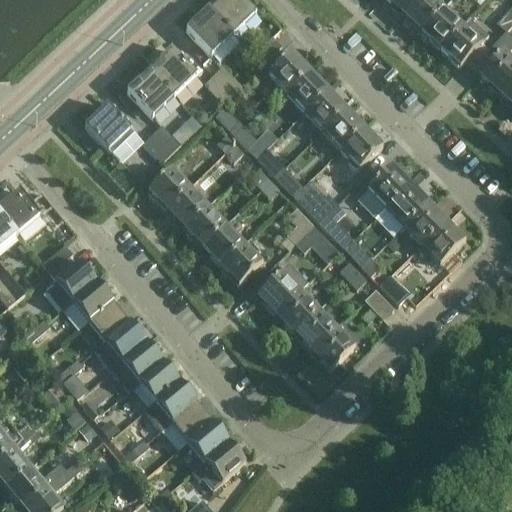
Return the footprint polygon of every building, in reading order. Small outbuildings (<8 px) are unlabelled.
[(209,16),(233,41),(255,19),(236,0),(221,0),(217,4),(219,6),(209,16)] [(401,20),(419,0),(383,0),(381,3),(401,20)] [(420,38),(443,13),(428,0),(419,0),(401,20),(420,38)] [(511,9),(496,28),(506,37),(511,29),(511,9)] [(440,55),(462,31),(462,30),(443,13),(420,38),(440,55)] [(233,41),(209,16),(199,25),(197,23),(185,35),(210,62),(233,41)] [(462,30),(462,31),(440,55),(459,73),(470,60),(481,48),(487,41),(468,24),(462,30)] [(497,100),(511,84),(511,64),(506,59),(511,52),(511,43),(505,37),(484,60),(491,66),(477,82),(497,100)] [(252,61),(261,71),(281,52),(271,42),(252,61)] [(150,78),(173,102),(196,81),(170,54),(158,66),(160,68),(150,78)] [(286,100),(310,77),(291,57),(267,81),(286,100)] [(212,81),(231,100),(241,91),(222,72),(212,81)] [(310,77),(286,100),(304,119),(328,96),(310,77)] [(173,102),(150,78),(140,87),(138,85),(126,97),(152,123),(173,102)] [(231,100),(212,81),(203,90),(222,109),(231,100)] [(511,113),(511,84),(497,100),(511,113)] [(322,137),(346,114),(328,96),(304,119),(322,137)] [(106,110),(83,132),(118,167),(140,146),(106,110)] [(215,121),(228,136),(238,146),(248,137),(238,127),(225,112),(215,121)] [(194,119),(195,124),(198,127),(204,126),(207,123),(206,118),(203,114),(198,115),(194,119)] [(340,156),(364,133),(346,114),(322,137),(340,156)] [(200,130),(191,121),(185,127),(194,136),(200,130)] [(151,140),(170,159),(180,150),(161,131),(151,140)] [(382,152),(364,133),(340,156),(348,164),(348,168),(353,174),(357,174),(358,175),(382,152)] [(248,137),(238,146),(246,155),(256,146),(248,137)] [(170,159),(151,140),(142,149),(161,169),(170,159)] [(225,140),(216,150),(225,159),(234,150),(225,140)] [(234,150),(225,159),(233,168),(243,159),(234,150)] [(274,184),(284,174),(274,165),(265,175),(274,184)] [(385,215),(410,190),(391,170),(366,195),(385,215)] [(165,217),(189,193),(171,174),(146,197),(165,217)] [(284,174),(274,184),(283,193),(292,183),(284,174)] [(261,196),(271,187),(261,177),(252,187),(261,196)] [(269,205),(279,196),(271,187),(261,196),(269,205)] [(402,233),(428,208),(410,190),(385,215),(402,233)] [(183,235),(207,212),(189,193),(165,217),(183,235)] [(293,203),(300,210),(318,228),(336,210),(327,201),(325,203),(318,210),(310,201),(302,193),(293,203)] [(0,210),(0,221),(16,241),(40,222),(18,196),(0,210)] [(421,252),(446,227),(428,208),(402,233),(421,252)] [(345,219),(336,210),(318,228),(335,246),(344,236),(336,228),(345,219)] [(207,212),(183,235),(201,254),(225,231),(207,212)] [(295,232),(286,242),(294,251),(314,232),(296,214),(287,224),(295,232)] [(0,253),(16,241),(0,221),(0,253)] [(446,227),(421,252),(439,271),(464,246),(446,227)] [(220,273),(244,250),(225,231),(201,254),(220,273)] [(314,232),(294,251),(303,259),(312,250),(321,259),(330,250),(314,232)] [(386,249),(386,250),(392,257),(402,248),(396,241),(386,249)] [(244,250),(220,273),(238,291),(262,268),(244,250)] [(41,270),(48,279),(68,263),(71,260),(64,251),(41,270)] [(363,256),(353,266),(361,274),(370,264),(373,261),(365,254),(363,256)] [(68,263),(48,279),(55,287),(74,271),(68,263)] [(370,264),(361,274),(369,282),(379,273),(370,264)] [(72,308),(96,289),(78,268),(74,271),(55,287),(44,296),(61,316),(71,308),(72,308)] [(348,268),(339,277),(347,286),(357,277),(348,268)] [(0,280),(0,287),(16,306),(24,299),(6,276),(0,280)] [(274,321),(300,296),(281,277),(255,302),(274,321)] [(357,277),(347,286),(356,295),(366,286),(357,277)] [(390,281),(378,292),(397,311),(408,300),(390,281)] [(16,306),(0,287),(0,307),(6,314),(16,306)] [(89,329),(112,309),(96,289),(72,308),(89,329)] [(292,340),(318,315),(300,296),(274,321),(292,340)] [(382,325),(393,315),(374,296),(364,306),(370,313),(371,314),(376,319),(377,320),(382,325)] [(105,349),(110,345),(129,330),(112,309),(89,329),(105,349)] [(310,359),(324,345),(336,334),(318,315),(292,340),(310,359)] [(33,333),(39,341),(49,332),(43,325),(33,333)] [(336,333),(336,334),(324,345),(310,359),(328,377),(354,352),(344,342),(349,336),(341,328),(336,333)] [(145,349),(129,330),(110,345),(105,349),(94,358),(110,377),(145,349)] [(39,341),(33,333),(23,342),(29,349),(39,341)] [(17,345),(7,353),(12,359),(22,351),(17,345)] [(48,354),(42,346),(34,352),(40,360),(48,354)] [(138,389),(161,369),(145,349),(110,377),(127,397),(138,389)] [(0,368),(11,360),(5,353),(0,356),(0,368)] [(67,373),(72,381),(83,372),(77,365),(67,373)] [(154,409),(178,390),(161,369),(138,389),(153,408),(154,409)] [(56,382),(62,389),(72,381),(67,373),(56,382)] [(161,437),(171,429),(195,410),(178,390),(154,409),(153,408),(143,416),(161,437)] [(42,402),(54,415),(65,406),(54,392),(42,402)] [(60,415),(67,424),(77,415),(69,407),(60,415)] [(81,412),(92,425),(98,420),(87,407),(81,412)] [(188,449),(211,430),(195,410),(171,429),(188,449)] [(0,463),(33,437),(26,429),(15,438),(4,425),(0,419),(0,463)] [(109,425),(100,433),(108,443),(117,435),(109,425)] [(87,428),(78,435),(87,447),(96,439),(87,428)] [(188,449),(203,468),(204,469),(228,450),(211,430),(188,449)] [(0,486),(6,493),(30,473),(19,460),(39,444),(33,437),(0,463),(0,486)] [(133,454),(139,461),(149,453),(143,446),(133,454)] [(204,469),(203,468),(191,478),(197,487),(201,483),(212,496),(220,489),(244,470),(228,450),(204,469)] [(122,462),(128,470),(139,461),(133,454),(122,462)] [(62,511),(52,500),(54,498),(82,475),(76,467),(65,476),(66,477),(23,511),(62,511)] [(30,473),(6,493),(21,511),(23,511),(66,477),(65,476),(59,469),(42,483),(41,482),(39,484),(30,473)] [(155,503),(161,510),(172,500),(166,494),(155,503)]
